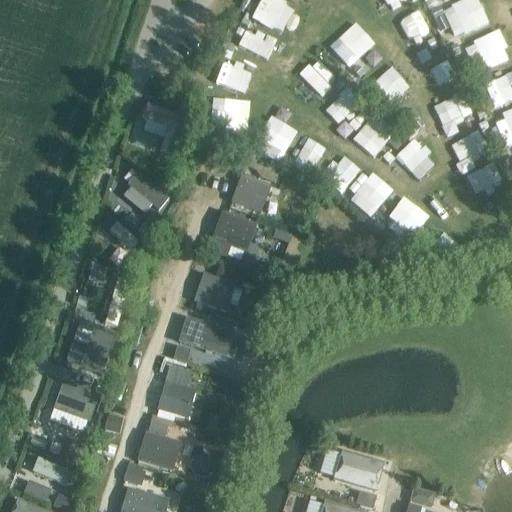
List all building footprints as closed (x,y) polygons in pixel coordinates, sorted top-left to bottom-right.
[(438,8),(431,11),(433,16),(436,23),(444,19),(441,12),(440,13),(438,8)] [(244,20),(241,25),(243,26),(242,29),(246,31),(250,23),(244,20)] [(436,38),(427,43),(432,52),(441,47),(436,38)] [(358,67),(353,72),(360,79),(365,74),(358,67)] [(203,90),(203,99),(212,99),(213,90),(203,90)] [(175,157),(188,119),(146,106),(142,120),(168,128),(160,152),(175,157)] [(482,112),(475,115),(478,121),(485,118),(482,112)] [(411,121),(401,123),(403,131),(413,128),(411,121)] [(424,125),(418,130),(424,136),(430,132),(424,125)] [(230,137),(228,143),(235,145),(237,140),(230,137)] [(248,141),(243,152),(250,155),(255,144),(248,141)] [(246,159),(243,167),(254,171),(257,164),(246,159)] [(160,165),(157,174),(168,178),(171,169),(160,165)] [(315,172),(310,179),(317,183),(321,175),(315,172)] [(138,174),(128,187),(130,189),(152,207),(159,213),(170,200),(165,197),(138,174)] [(242,176),(231,204),(260,215),(271,187),(242,176)] [(256,226),(223,214),(218,226),(213,239),(208,254),(227,261),(231,249),(246,255),(256,226)] [(371,217),(366,223),(372,227),(377,222),(371,217)] [(145,220),(137,230),(147,238),(155,229),(145,220)] [(378,221),(372,227),(380,234),(385,228),(378,221)] [(132,252),(139,244),(117,225),(109,234),(132,252)] [(418,242),(412,249),(419,255),(425,247),(418,242)] [(290,244),(280,269),(294,274),(304,249),(290,244)] [(129,255),(119,269),(134,280),(144,266),(129,255)] [(93,267),(89,281),(103,286),(107,271),(93,267)] [(204,275),(195,303),(226,314),(236,286),(204,275)] [(114,295),(101,341),(114,344),(127,299),(114,295)] [(181,323),(172,352),(225,368),(233,340),(212,334),(215,324),(197,319),(194,327),(181,323)] [(165,384),(157,413),(159,413),(175,418),(188,422),(196,393),(187,390),(192,375),(181,372),(170,369),(169,373),(166,384),(165,384)] [(213,379),(208,392),(228,399),(232,385),(213,379)] [(54,411),(91,424),(100,395),(64,383),(54,411)] [(108,417),(104,432),(121,436),(125,421),(108,417)] [(146,433),(137,463),(173,474),(181,445),(166,440),(169,429),(150,423),(147,434),(146,433)] [(65,438),(58,458),(76,464),(83,444),(65,438)] [(334,484),(377,495),(385,465),(342,453),(334,484)] [(194,459),(191,468),(195,476),(204,479),(212,475),(215,466),(210,458),(202,455),(194,459)] [(33,474),(68,488),(73,476),(38,461),(33,474)] [(128,465),(123,483),(142,488),(146,474),(142,473),(143,469),(128,465)] [(413,489),(409,502),(432,509),(435,495),(413,489)] [(128,490),(121,511),(166,511),(169,502),(128,490)] [(360,493),(356,507),(373,511),(377,498),(360,493)] [(58,496),(53,509),(62,511),(66,511),(71,501),(58,496)] [(44,511),(19,501),(13,511),(44,511)]
